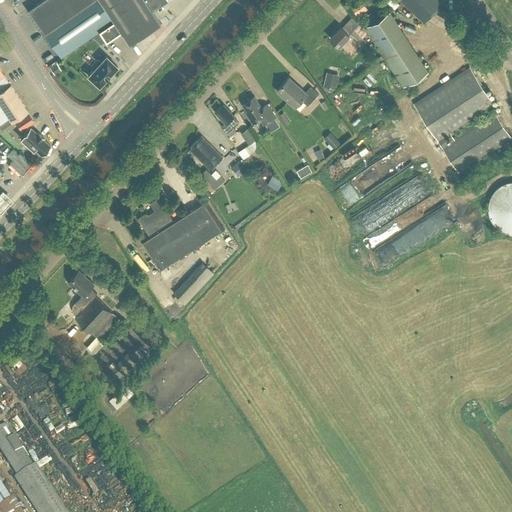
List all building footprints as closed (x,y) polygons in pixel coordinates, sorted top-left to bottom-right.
[(40,0),(28,8),(61,57),(78,46),(100,30),(106,40),(121,30),(101,0),(40,0)] [(101,0),(121,30),(128,41),(159,21),(152,9),(166,0),(101,0)] [(399,0),(424,22),(444,0),(399,0)] [(365,10),(359,2),(352,7),(357,15),(365,10)] [(371,22),(376,19),(372,11),(366,15),(371,22)] [(349,34),(341,27),(330,38),(339,46),(351,33),(359,41),(363,37),(354,29),(349,34)] [(93,69),(88,75),(99,85),(108,75),(118,66),(106,55),(101,60),(99,59),(97,59),(94,62),(91,65),(92,68),(93,69)] [(61,69),(56,62),(49,66),(54,74),(61,69)] [(448,141),(445,136),(495,104),(471,67),(415,103),(459,171),(511,137),(494,111),(448,141)] [(9,84),(3,75),(4,74),(0,68),(0,121),(8,116),(11,121),(14,119),(21,129),(34,120),(27,110),(28,110),(10,83),(9,84)] [(327,75),(324,86),(336,88),(338,78),(327,75)] [(305,92),(289,77),(277,90),(295,107),(302,100),(308,105),(319,93),(311,86),(305,92)] [(262,107),(255,96),(250,99),(248,97),(243,101),(244,103),(243,103),(251,115),(249,116),(253,123),(261,118),(264,124),(276,116),(268,104),(262,107)] [(227,133),(238,123),(233,117),(234,116),(223,104),(215,111),(226,122),(221,126),(227,133)] [(38,133),(31,127),(30,128),(28,127),(25,131),(26,132),(23,135),(20,133),(18,134),(33,149),(34,148),(41,154),(50,144),(42,137),(42,136),(39,132),(38,133)] [(248,127),(241,132),(249,144),(256,139),(248,127)] [(340,142),(331,131),(324,137),(334,147),(340,142)] [(211,169),(223,157),(202,135),(192,145),(193,146),(191,149),(211,169)] [(249,144),(245,146),(250,154),(260,147),(256,139),(249,144)] [(18,153),(12,148),(7,153),(13,159),(10,162),(22,174),(31,164),(24,158),(25,157),(19,152),(18,153)] [(248,168),(240,159),(234,164),(242,173),(248,168)] [(300,176),(312,170),(309,163),(297,168),(300,176)] [(211,183),(216,178),(207,168),(201,172),(211,183)] [(283,181),(272,174),(267,184),(278,190),(283,181)] [(224,179),(220,175),(211,183),(215,187),(224,179)] [(511,182),(490,184),(494,231),(511,229),(511,182)] [(0,209),(12,197),(2,186),(0,188),(0,209)] [(172,217),(163,204),(164,203),(159,195),(154,199),(155,199),(150,202),(155,210),(148,214),(147,212),(141,215),(137,217),(141,222),(142,222),(149,233),(148,233),(149,235),(141,240),(161,271),(225,229),(205,199),(174,219),(173,217),(172,217)] [(189,306),(218,275),(208,265),(178,296),(189,306)] [(114,312),(96,295),(98,293),(91,287),(95,284),(80,270),(69,281),(83,294),(76,302),(83,308),(75,316),(94,333),(97,330),(103,336),(120,318),(114,312)] [(96,335),(86,346),(94,353),(104,342),(96,335)] [(19,377),(26,369),(19,363),(26,355),(19,348),(4,364),(19,377)] [(119,380),(140,358),(131,349),(109,371),(119,380)] [(126,383),(109,397),(117,406),(134,391),(126,383)] [(33,468),(6,425),(0,428),(0,451),(17,478),(14,479),(35,511),(65,511),(36,466),(33,468)] [(22,511),(15,496),(0,502),(0,511),(22,511)]
